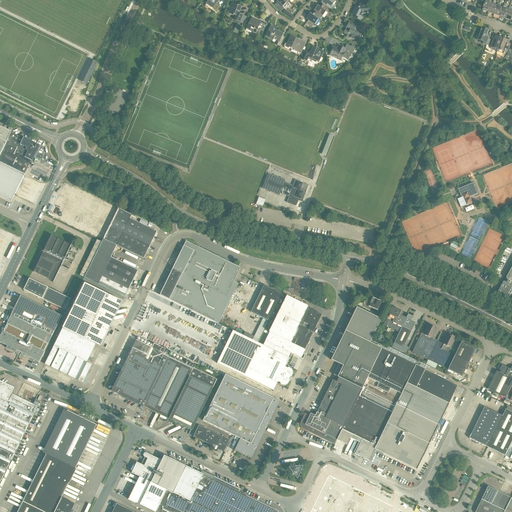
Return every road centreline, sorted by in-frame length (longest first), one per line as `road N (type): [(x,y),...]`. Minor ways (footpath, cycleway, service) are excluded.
road 1 (secondary): [(295,245),(199,222),(82,152)]
road 2 (unclassified): [(89,404),(176,236)]
road 3 (unclassified): [(343,279),(245,260),(176,236)]
road 4 (unclassified): [(285,434),(330,340),(343,279)]
road 5 (unclassified): [(493,343),(383,289),(343,279)]
road 6 (tertiary): [(76,134),(139,0)]
road 7 (secondary): [(482,311),(396,269),(347,256)]
road 8 (unclassified): [(258,489),(137,428)]
